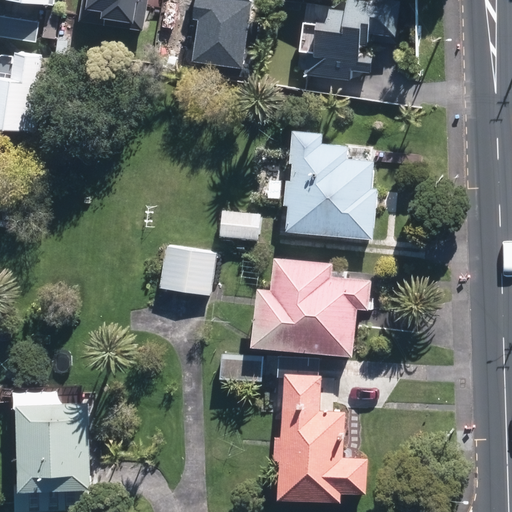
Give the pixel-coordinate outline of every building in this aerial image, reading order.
[(91,0),(90,17),(150,25),(153,0),(91,0)] [(313,18),(307,71),(359,78),(360,66),(380,69),(382,58),(382,48),(380,48),(384,29),(406,32),(409,0),(354,0),(355,3),(345,2),(345,5),(335,10),(334,18),(330,19),(313,18)] [(46,17),(4,11),(1,35),(42,40),(46,17)] [(12,72),(3,70),(0,83),(0,122),(43,131),(49,103),(44,102),(54,52),(26,47),(21,71),(12,69),(12,72)] [(304,122),(292,225),(383,235),(389,185),(383,184),(386,155),(378,154),(379,145),(362,143),(362,140),(336,137),(337,126),(304,122)] [(291,157),(260,155),(258,201),(288,202),(291,157)] [(269,212),(229,207),(226,233),(266,238),(269,212)] [(225,250),(174,242),(167,285),(218,293),(225,250)] [(285,282),(274,281),(268,340),(364,351),(370,303),(380,304),(383,275),(345,271),(347,257),(288,250),(285,282)] [(268,351),(227,349),(225,376),(267,378),(268,351)] [(332,370),(295,369),(290,493),(350,496),(350,489),(374,490),(376,454),(352,453),(354,406),(330,405),(332,370)] [(103,395),(31,398),(34,485),(106,483),(103,395)]
